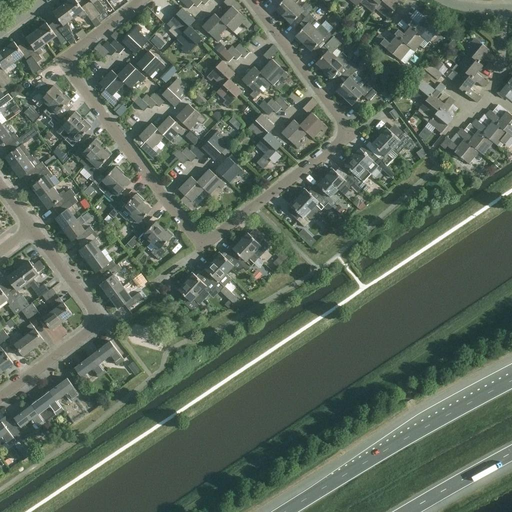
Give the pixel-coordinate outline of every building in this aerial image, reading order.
[(95,26),(100,22),(86,4),(82,8),(76,0),(69,0),(63,5),(74,18),(79,14),(81,17),(82,16),(84,18),(87,16),(95,26)] [(98,0),(90,0),(91,1),(86,4),(100,22),(109,16),(105,11),(106,10),(98,0)] [(180,0),(190,9),(194,4),(190,0),(180,0)] [(284,16),(296,3),(293,0),(275,0),(275,1),(275,2),(276,0),(283,0),(276,8),(284,16)] [(356,8),(360,2),(361,0),(349,0),(356,6),(355,7),(356,8)] [(361,0),(360,2),(372,12),(370,14),(371,14),(376,9),(375,8),(382,0),(361,0)] [(382,0),(375,8),(376,9),(388,18),(386,20),(387,21),(403,0),(382,0)] [(230,9),(220,19),(220,20),(227,26),(227,27),(233,32),(242,23),(247,28),(251,24),(237,11),(241,7),(234,1),(229,7),(230,9)] [(301,13),(305,17),(306,17),(309,13),(310,13),(314,9),(306,2),(301,7),(296,3),(284,16),(292,24),(301,13)] [(68,22),(74,18),(63,5),(53,12),(58,19),(54,22),(67,40),(70,44),(75,41),(68,22)] [(190,26),(196,20),(182,8),(167,24),(171,28),(174,25),(183,33),(190,26)] [(301,41),(304,43),(317,30),(316,29),(312,25),(317,20),(310,13),(309,13),(306,17),(305,17),(295,28),(295,29),(302,22),(306,25),(294,37),(300,42),(301,41)] [(219,35),(227,27),(227,26),(220,20),(220,19),(215,14),(202,27),(218,42),(222,38),(219,35)] [(418,25),(411,18),(407,16),(403,21),(408,26),(410,27),(410,26),(415,30),(414,30),(430,43),(431,43),(429,41),(438,30),(440,31),(441,31),(425,17),(418,25)] [(326,19),(322,23),(329,29),(333,25),(326,19)] [(46,23),(36,30),(46,44),(56,36),(62,44),(67,40),(54,22),(49,26),(46,23)] [(317,30),(304,43),(312,51),(322,40),(326,44),(330,41),(334,36),(321,24),(316,29),(317,30)] [(122,41),(126,45),(135,54),(148,40),(139,32),(142,29),(138,25),(122,41)] [(394,34),(396,36),(396,35),(400,38),(400,39),(417,52),(415,50),(420,44),(424,47),(428,42),(430,43),(414,30),(415,30),(410,26),(410,27),(404,34),(398,29),(393,25),(389,30),(394,34)] [(200,35),(190,26),(183,33),(177,39),(183,45),(181,47),(184,49),(183,50),(187,54),(200,41),(203,38),(200,35)] [(36,51),(46,44),(36,30),(26,38),(31,45),(27,48),(27,49),(37,62),(42,59),(36,51)] [(401,60),(401,59),(405,63),(414,52),(416,53),(417,52),(400,39),(400,38),(396,35),(396,36),(390,43),(379,34),(375,40),(402,62),(402,61),(401,60)] [(341,43),(334,36),(330,41),(326,44),(315,55),(316,56),(323,49),(326,52),(315,64),(321,70),(322,68),(324,71),(337,57),(332,52),(341,43)] [(479,62),(489,49),(473,36),(472,37),(474,38),(464,50),(462,48),(462,49),(468,54),(479,62)] [(124,49),(122,46),(115,40),(110,45),(116,51),(120,54),(124,49)] [(14,41),(4,49),(14,63),(14,62),(24,55),(27,60),(34,74),(42,68),(37,62),(27,49),(27,48),(23,43),(18,46),(14,41)] [(102,47),(109,53),(112,56),(116,51),(110,45),(107,42),(102,47)] [(245,58),(250,53),(240,43),(235,49),(242,55),(245,58)] [(109,53),(102,47),(99,44),(94,49),(104,58),(109,53)] [(278,50),(273,45),(264,55),(269,60),(278,50)] [(237,60),(242,55),(235,49),(232,46),(227,51),(234,57),(237,60)] [(229,62),(234,57),(227,51),(224,48),(219,53),(229,62)] [(0,65),(1,67),(0,68),(0,74),(7,85),(12,81),(7,74),(17,66),(14,62),(14,63),(4,49),(0,51),(0,65)] [(149,51),(145,55),(137,64),(150,77),(158,68),(161,70),(165,66),(149,51)] [(347,57),(342,52),(337,57),(324,71),(325,71),(324,73),(331,80),(342,68),(346,71),(347,72),(350,67),(351,68),(355,63),(347,57)] [(483,65),(479,62),(468,54),(458,65),(456,64),(456,65),(461,69),(462,69),(472,78),(473,77),(476,81),(483,87),(487,82),(476,73),(483,65)] [(273,59),(260,72),(268,79),(267,80),(271,83),(273,85),(281,76),(284,79),(288,74),(273,59)] [(433,67),(438,71),(443,64),(439,60),(433,67)] [(235,73),(229,68),(222,61),(207,77),(211,81),(214,78),(222,86),(223,86),(229,79),(230,79),(235,73)] [(435,90),(434,90),(427,84),(430,80),(435,84),(442,74),(428,62),(424,68),(425,69),(417,78),(421,80),(408,96),(409,96),(411,94),(422,104),(423,104),(429,96),(431,94),(432,94),(435,90)] [(494,66),(491,64),(489,62),(484,67),(490,72),(494,66)] [(125,83),(130,89),(139,80),(141,82),(146,78),(130,63),(118,76),(117,76),(125,83)] [(358,67),(355,63),(351,68),(350,67),(347,72),(346,71),(336,83),(343,76),(347,79),(335,91),(341,97),(342,95),(345,98),(358,84),(353,79),(358,74),(354,71),(358,67)] [(172,65),(169,68),(175,73),(178,70),(172,65)] [(260,72),(259,71),(255,67),(242,80),(253,91),(250,94),(254,98),(262,91),(259,88),(262,85),(266,89),(271,83),(267,80),(268,79),(260,72)] [(471,99),(477,103),(481,97),(470,88),(476,81),(473,77),(472,78),(462,69),(461,69),(452,81),(450,79),(449,80),(466,94),(471,99)] [(113,96),(125,83),(117,76),(118,76),(112,70),(99,84),(105,89),(101,94),(103,96),(113,106),(118,101),(113,96)] [(511,87),(511,76),(498,94),(501,96),(503,99),(504,96),(507,93),(511,87)] [(164,85),(166,79),(160,77),(158,83),(164,85)] [(162,94),(166,98),(175,107),(188,93),(179,85),(182,82),(178,78),(162,94)] [(242,91),(230,79),(229,79),(223,86),(222,86),(217,92),(225,100),(223,103),(227,107),(242,91)] [(358,84),(345,98),(353,105),(363,95),(367,98),(367,99),(370,96),(375,91),(363,79),(358,84)] [(440,83),(434,90),(435,90),(432,94),(431,94),(429,96),(423,104),(422,104),(417,110),(418,111),(420,109),(431,118),(432,119),(440,108),(441,108),(444,104),(443,104),(436,98),(441,92),(445,87),(440,83)] [(49,106),(62,93),(54,86),(44,96),(40,92),(45,88),(44,87),(32,100),(39,107),(44,102),(49,106)] [(389,90),(384,95),(390,101),(395,96),(389,90)] [(150,98),(157,104),(159,107),(164,101),(155,92),(150,98)] [(66,94),(65,96),(62,93),(49,106),(54,111),(49,116),(53,119),(49,123),(53,127),(60,119),(61,120),(71,109),(71,108),(64,115),(60,111),(72,100),(66,94)] [(0,126),(2,125),(0,122),(0,108),(12,99),(8,94),(0,99),(0,126)] [(142,100),(149,106),(152,109),(157,104),(150,98),(147,95),(142,100)] [(281,108),(284,111),(289,106),(283,99),(280,96),(275,101),(275,102),(281,108)] [(134,102),(144,111),(149,106),(142,100),(139,97),(134,102)] [(432,119),(431,118),(426,124),(427,125),(429,123),(441,133),(439,134),(440,135),(453,119),(445,112),(450,106),(454,101),(449,97),(443,104),(444,104),(441,108),(440,108),(432,119)] [(276,113),(281,108),(275,102),(275,101),(272,98),(267,104),(273,110),(276,113)] [(303,108),(308,113),(317,104),(312,99),(303,108)] [(114,108),(121,114),(127,107),(121,101),(114,108)] [(269,115),(273,110),(267,104),(264,101),(259,106),(269,115)] [(205,119),(189,104),(176,117),(189,130),(198,121),(201,123),(205,119)] [(495,114),(490,110),(485,115),(493,121),(497,124),(511,136),(511,134),(511,115),(507,111),(500,119),(495,114)] [(65,139),(70,134),(82,120),(80,118),(82,117),(76,111),(64,123),(61,120),(60,119),(53,127),(65,139)] [(307,132),(313,138),(321,129),(324,132),(328,127),(312,112),(300,125),(307,132)] [(253,131),(262,139),(269,132),(275,126),(262,114),(247,130),(251,134),(253,131)] [(185,131),(173,119),(169,116),(157,128),(164,136),(170,142),(179,133),(181,135),(185,131)] [(83,121),(82,120),(70,134),(65,139),(70,144),(77,150),(77,151),(81,147),(92,136),(91,135),(85,142),(81,138),(92,127),(84,119),(83,121)] [(403,124),(399,119),(395,123),(399,128),(403,124)] [(493,142),(499,147),(499,146),(497,145),(500,142),(504,145),(511,136),(511,137),(511,136),(497,124),(493,121),(487,128),(481,123),(476,119),(471,124),(478,130),(479,130),(483,133),(493,142)] [(299,141),(307,132),(300,125),(294,120),(282,133),(298,148),(302,144),(299,141)] [(152,148),(164,136),(157,128),(151,123),(139,136),(145,142),(140,147),(153,159),(158,154),(152,148)] [(10,136),(2,125),(0,126),(0,144),(3,142),(7,147),(19,138),(15,133),(10,136)] [(99,126),(93,131),(97,135),(103,130),(99,126)] [(387,128),(380,136),(393,149),(393,148),(398,153),(406,145),(410,150),(414,145),(410,141),(402,133),(401,134),(398,138),(387,128)] [(483,154),(493,142),(483,133),(479,130),(478,130),(472,137),(466,133),(467,132),(462,128),(457,133),(464,139),(465,139),(468,142),(479,151),(485,156),(483,154)] [(217,131),(202,147),(215,160),(228,146),(219,138),(222,135),(217,131)] [(282,144),(269,132),(262,139),(256,145),(266,154),(263,156),(267,160),(282,144)] [(26,133),(19,138),(7,147),(11,152),(30,138),(26,133)] [(196,134),(187,134),(187,145),(196,145),(196,134)] [(388,154),(393,149),(380,136),(372,144),(383,154),(379,158),(383,162),(382,162),(387,166),(394,159),(388,154)] [(469,164),(479,151),(468,142),(465,139),(464,139),(458,146),(447,137),(440,146),(457,159),(459,156),(469,164)] [(96,138),(95,140),(85,151),(81,147),(77,151),(77,150),(73,154),(80,162),(81,161),(85,165),(85,166),(103,148),(100,145),(102,144),(96,138)] [(5,157),(13,168),(31,154),(23,144),(5,157)] [(204,155),(201,152),(195,145),(190,151),(196,157),(199,160),(204,155)] [(387,166),(382,162),(383,162),(379,158),(368,147),(367,148),(374,154),(371,158),(360,148),(352,156),(371,174),(377,168),(381,172),(383,170),(386,166),(387,166)] [(105,150),(103,148),(85,166),(93,174),(89,178),(93,182),(96,179),(101,174),(112,163),(111,163),(105,169),(101,166),(112,154),(107,148),(105,150)] [(196,157),(190,151),(187,148),(182,153),(188,159),(191,162),(196,157)] [(183,164),(188,159),(182,153),(179,150),(174,155),(175,157),(167,165),(170,167),(178,159),(183,164)] [(29,180),(34,177),(46,168),(42,162),(40,162),(36,157),(34,158),(31,154),(13,168),(21,178),(25,175),(29,180)] [(232,154),(227,159),(216,170),(229,183),(238,174),(241,176),(245,172),(237,165),(240,161),(232,154)] [(275,163),(283,159),(280,154),(272,159),(275,163)] [(55,156),(44,164),(47,167),(57,159),(55,156)] [(364,182),(371,174),(352,156),(345,164),(356,174),(352,178),(352,179),(356,182),(355,182),(365,192),(370,187),(364,182)] [(500,165),(498,164),(496,161),(489,167),(493,172),(500,165)] [(117,166),(115,167),(105,178),(101,174),(96,179),(93,182),(105,193),(110,188),(111,188),(123,175),(123,174),(124,173),(117,166)] [(394,174),(386,166),(383,170),(391,178),(394,174)] [(38,195),(40,198),(54,187),(48,179),(52,176),(46,168),(34,177),(38,181),(29,187),(36,196),(38,195)] [(352,179),(352,178),(341,168),(340,168),(347,175),(344,179),(333,169),(325,177),(339,190),(344,184),(349,189),(355,182),(356,182),(352,179)] [(209,169),(197,182),(204,189),(210,195),(219,186),(221,188),(225,184),(209,169)] [(131,182),(123,175),(111,188),(115,193),(110,198),(113,201),(110,204),(114,208),(115,208),(122,201),(132,190),(125,197),(121,193),(131,182)] [(192,202),(204,189),(197,182),(191,176),(179,189),(185,195),(180,200),(193,212),(198,207),(192,202)] [(328,195),(325,199),(324,199),(328,203),(332,207),(339,199),(334,194),(339,190),(325,177),(323,179),(322,178),(316,183),(328,195)] [(54,187),(40,198),(48,209),(55,204),(58,208),(74,197),(74,196),(75,194),(71,188),(65,193),(63,190),(59,193),(54,187)] [(317,215),(328,203),(324,199),(325,199),(314,188),(313,189),(320,195),(316,199),(304,188),(299,194),(300,195),(298,197),(317,215)] [(144,202),(143,202),(145,200),(137,193),(136,195),(136,194),(126,205),(122,201),(115,208),(114,208),(109,214),(113,218),(118,213),(121,216),(126,211),(131,215),(144,202)] [(58,208),(56,210),(59,215),(55,218),(64,230),(77,220),(76,219),(69,209),(78,202),(74,197),(58,208)] [(305,227),(317,215),(298,197),(297,198),(296,197),(289,204),(301,215),(297,219),(292,215),(305,227)] [(152,210),(144,202),(131,215),(136,220),(131,225),(138,232),(142,228),(142,229),(153,217),(152,217),(146,224),(142,220),(152,210)] [(77,220),(64,230),(72,241),(76,237),(80,242),(94,232),(90,226),(85,230),(81,225),(85,221),(80,216),(76,219),(77,220)] [(138,232),(134,236),(141,243),(146,238),(151,243),(164,229),(156,222),(146,232),(142,229),(142,228),(138,232)] [(168,230),(167,232),(164,229),(151,243),(147,247),(152,252),(151,253),(159,260),(167,252),(162,248),(174,236),(168,230)] [(241,237),(243,238),(240,241),(259,258),(263,253),(264,253),(271,246),(257,233),(257,234),(262,239),(259,242),(247,231),(241,237)] [(94,232),(80,242),(84,247),(79,250),(88,262),(102,251),(93,240),(98,237),(94,232)] [(240,241),(238,243),(237,241),(231,247),(243,258),(239,263),(243,266),(247,270),(259,258),(240,241)] [(102,251),(88,262),(96,273),(100,270),(104,274),(104,275),(116,265),(113,260),(110,262),(102,251)] [(239,263),(228,252),(235,259),(231,263),(219,252),(214,257),(215,259),(213,261),(227,274),(231,269),(236,274),(243,266),(239,263)] [(29,261),(18,269),(28,282),(28,283),(40,297),(49,290),(44,283),(40,287),(33,278),(39,274),(29,261)] [(216,287),(220,291),(227,284),(222,279),(227,274),(213,261),(211,263),(209,262),(204,268),(216,279),(212,283),(216,287)] [(109,297),(123,286),(115,275),(122,269),(118,264),(116,265),(104,275),(104,274),(103,275),(107,280),(100,285),(109,297)] [(18,291),(28,283),(28,282),(18,269),(7,277),(18,291)] [(212,283),(201,272),(201,273),(208,279),(204,283),(192,272),(187,278),(188,279),(186,282),(204,299),(209,294),(216,287),(212,283)] [(204,299),(186,282),(184,284),(182,282),(176,289),(181,294),(182,293),(189,300),(185,303),(184,304),(193,311),(200,304),(204,299)] [(132,298),(123,286),(109,297),(118,308),(124,304),(128,309),(143,297),(139,292),(132,298)] [(16,315),(23,310),(16,301),(16,300),(8,289),(4,292),(0,287),(0,305),(7,300),(10,305),(9,306),(16,315)] [(53,288),(43,295),(47,300),(57,293),(53,288)] [(230,289),(227,294),(233,298),(236,293),(230,289)] [(16,300),(16,301),(23,310),(30,305),(23,295),(16,300)] [(54,310),(62,322),(73,314),(60,297),(56,300),(60,306),(54,310)] [(32,303),(27,307),(35,317),(40,313),(52,330),(62,322),(54,310),(47,315),(43,309),(39,312),(32,303)] [(30,321),(35,317),(27,307),(22,311),(30,321)] [(31,332),(25,337),(34,348),(44,340),(31,323),(27,326),(31,332)] [(1,326),(0,327),(0,335),(4,341),(9,337),(1,326)] [(30,351),(34,348),(25,337),(19,341),(15,335),(11,338),(24,356),(24,355),(26,358),(32,353),(30,351)] [(100,364),(100,363),(110,356),(117,365),(124,359),(110,341),(92,354),(100,364)] [(1,346),(0,346),(0,367),(3,371),(13,363),(1,346)] [(100,364),(92,354),(75,367),(82,377),(93,369),(99,378),(107,372),(100,363),(100,364)] [(81,396),(78,391),(81,388),(73,377),(69,380),(68,378),(50,391),(57,401),(57,400),(68,393),(74,402),(81,396)] [(64,409),(57,400),(57,401),(50,391),(32,404),(39,414),(46,423),(64,409)] [(19,424),(14,427),(14,428),(21,437),(20,437),(23,440),(28,436),(22,427),(32,419),(39,428),(46,423),(39,414),(32,404),(14,418),(19,424)] [(2,421),(0,422),(0,438),(2,437),(9,446),(20,437),(21,437),(14,428),(14,427),(12,424),(7,428),(2,421)]
